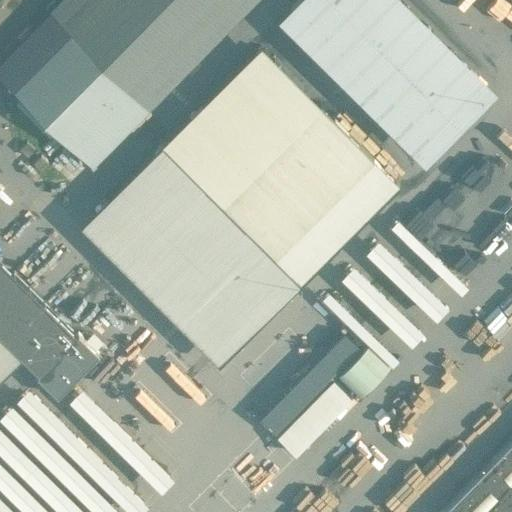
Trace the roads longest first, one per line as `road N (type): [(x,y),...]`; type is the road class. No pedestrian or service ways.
road 1 (unknown): [(260,12),(418,174)]
road 2 (unknown): [(214,382),(291,478)]
